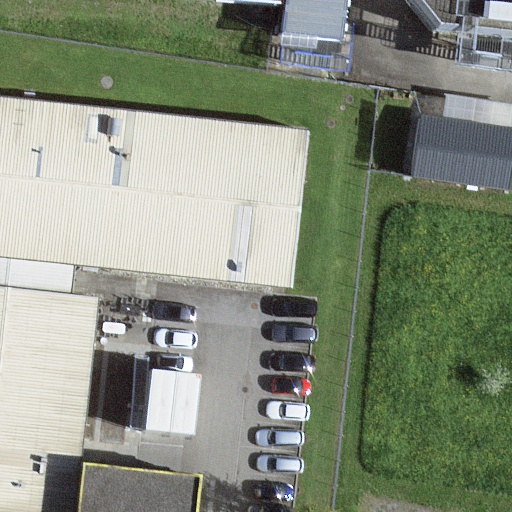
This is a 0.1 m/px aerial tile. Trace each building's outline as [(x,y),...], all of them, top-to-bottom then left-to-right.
[(511,0),(419,0),(438,27),(511,35),(511,0)] [(0,260),(74,269),(298,293),(315,139),(0,105),(0,260)] [(511,174),(511,131),(424,120),(417,173),(510,186),(511,174)] [(0,290),(71,298),(74,269),(0,260),(0,290)] [(0,511),(76,511),(82,468),(100,301),(71,298),(0,290),(0,511)] [(196,426),(200,365),(150,362),(147,424),(196,426)] [(193,511),(197,480),(82,468),(76,511),(193,511)]
